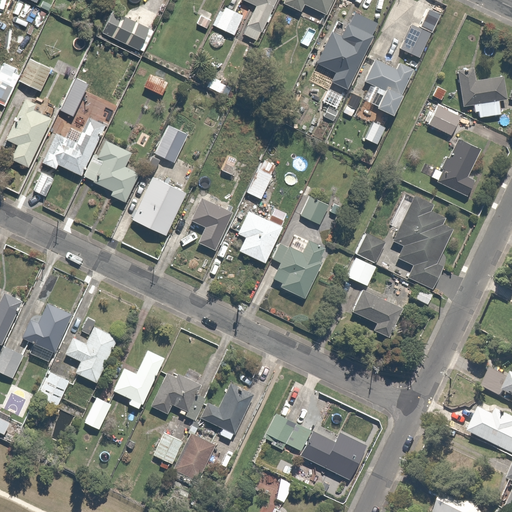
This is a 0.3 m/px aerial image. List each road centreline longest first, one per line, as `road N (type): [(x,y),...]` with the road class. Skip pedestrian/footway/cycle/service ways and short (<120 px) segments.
road 1 (residential): [(0,212),(413,407)]
road 2 (residential): [(511,203),(413,407)]
